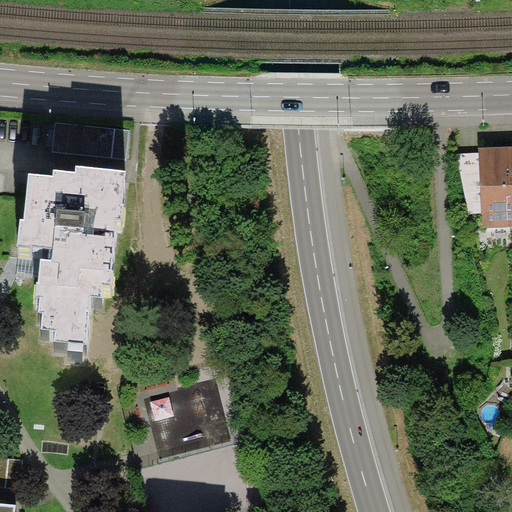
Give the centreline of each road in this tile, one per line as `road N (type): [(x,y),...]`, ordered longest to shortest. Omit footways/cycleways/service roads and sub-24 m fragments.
road 1 (primary): [(290,0),(315,236),(378,511)]
road 2 (tertiary): [(0,82),(249,102),(511,101)]
